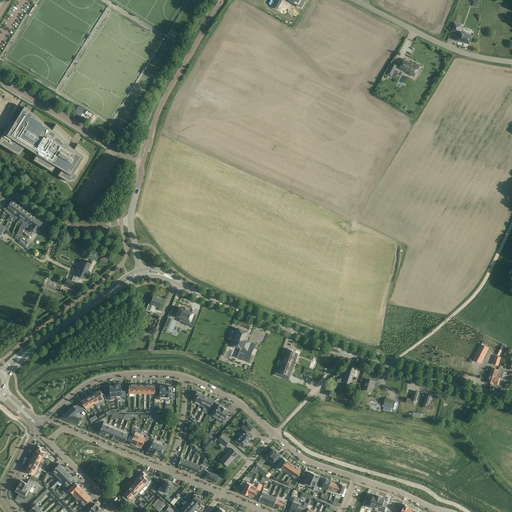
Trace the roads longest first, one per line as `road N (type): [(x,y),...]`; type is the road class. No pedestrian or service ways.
road 1 (residential): [(120,511),(51,444),(60,430),(166,470)]
road 2 (tertiary): [(345,349),(167,275),(141,273)]
road 3 (track): [(394,366),(472,296),(511,223)]
road 4 (unclassified): [(221,0),(167,91),(142,165)]
road 5 (tertiary): [(511,402),(345,349)]
road 6 (unclassified): [(511,62),(450,48),(354,0)]
road 7 (residential): [(40,423),(96,378),(185,376)]
road 8 (residential): [(129,221),(67,222),(0,177)]
road 9 (unclassified): [(113,148),(0,79)]
road 10 (tertiary): [(39,341),(141,273)]
